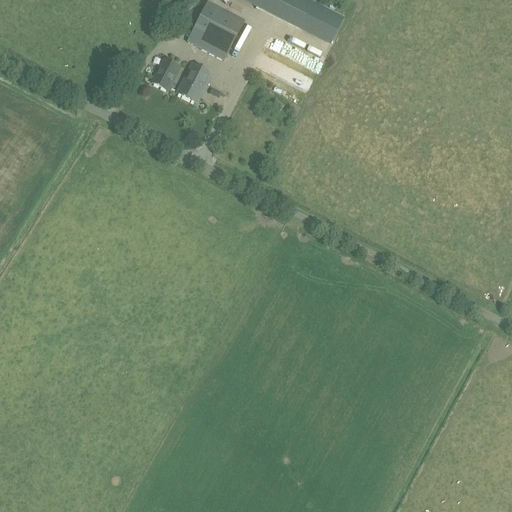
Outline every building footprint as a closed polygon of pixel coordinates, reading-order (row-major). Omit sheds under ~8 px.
[(344,18),(307,0),(245,0),(331,44),(344,18)] [(244,23),(208,4),(187,43),(224,62),(244,23)] [(281,44),(279,49),(293,56),(295,51),(281,44)] [(303,55),(298,65),(317,73),(322,62),(303,55)] [(168,92),(179,68),(163,60),(151,84),(168,92)] [(197,106),(213,76),(190,64),(176,94),(197,106)] [(279,113),(284,106),(277,99),(271,106),(279,113)]
